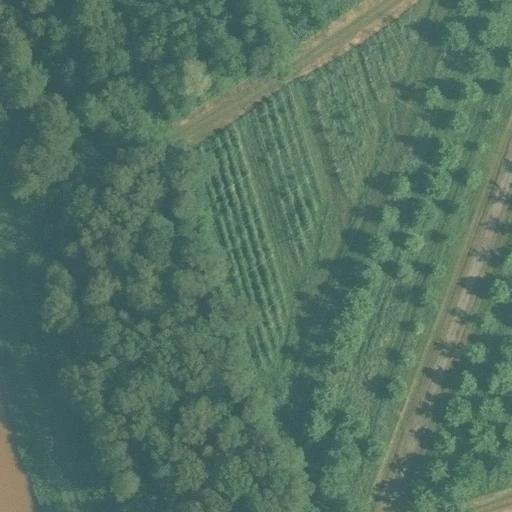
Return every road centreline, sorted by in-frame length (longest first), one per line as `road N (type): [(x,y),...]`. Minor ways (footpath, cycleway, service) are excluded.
road 1 (track): [(0,244),(393,0)]
road 2 (track): [(382,511),(511,166)]
road 3 (track): [(0,254),(76,511)]
